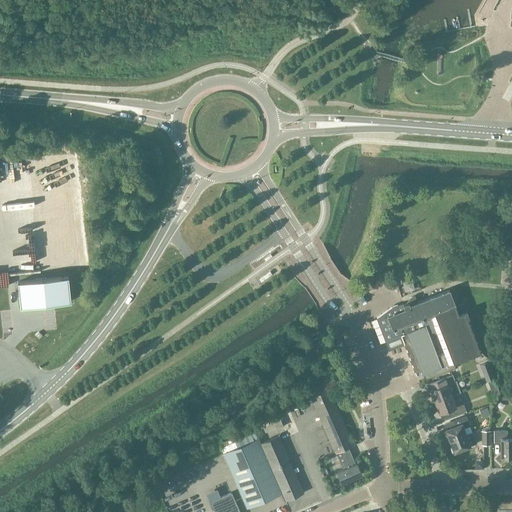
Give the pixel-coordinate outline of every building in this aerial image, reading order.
[(68,277),(17,282),(20,307),(71,301),(68,277)] [(453,363),(480,353),(467,319),(469,318),(463,303),(455,306),(449,290),(417,302),(415,296),(411,297),(408,302),(392,307),(377,318),(386,341),(401,336),(415,373),(421,371),(423,374),(434,369),(436,375),(455,368),(453,363)] [(320,358),(320,355),(318,348),(305,351),(308,362),(320,358)] [(452,374),(439,379),(428,383),(430,390),(435,401),(451,395),(452,395),(459,392),(457,386),(452,374)] [(334,401),(329,389),(329,388),(311,396),(335,452),(336,452),(348,447),(353,444),(334,401)] [(451,395),(435,401),(439,413),(450,409),(453,415),(466,410),(461,398),(454,401),(452,395),(451,395)] [(296,406),(299,414),(304,412),(302,404),(296,406)] [(449,441),(466,434),(465,434),(463,428),(470,426),(466,415),(453,420),(455,426),(445,429),(449,441)] [(490,445),(490,430),(489,430),(489,426),(482,429),(482,430),(481,430),(481,445),(490,445)] [(511,456),(511,437),(507,438),(507,430),(493,430),(493,443),(500,443),(501,457),(511,456)] [(476,443),(474,438),(472,432),(465,434),(466,434),(449,441),(453,452),(476,443)] [(260,443),(285,500),(303,492),(279,435),(260,443)] [(260,443),(258,438),(223,453),(247,508),(281,492),(285,501),(285,500),(260,443)] [(355,463),(353,457),(348,447),(336,452),(341,463),(342,463),(344,468),(336,471),(341,483),(362,474),(357,463),(355,463)] [(214,511),(240,511),(232,493),(210,502),(214,511)] [(257,511),(279,511),(273,498),(255,507),(257,511)]
